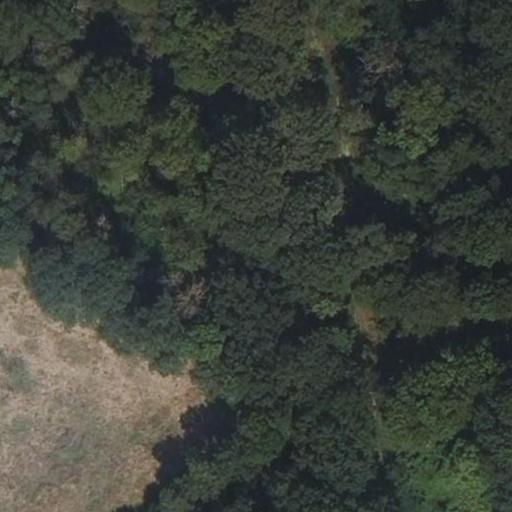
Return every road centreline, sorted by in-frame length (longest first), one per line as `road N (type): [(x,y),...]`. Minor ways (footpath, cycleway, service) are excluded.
road 1 (track): [(374,397),(341,409),(215,511)]
road 2 (track): [(511,334),(374,397)]
